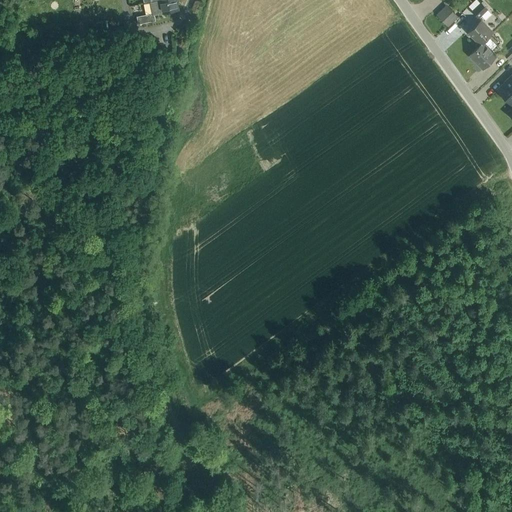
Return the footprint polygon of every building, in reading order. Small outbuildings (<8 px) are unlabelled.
[(180,0),(164,0),(166,14),(183,12),(180,0)] [(480,0),(474,0),(468,6),(478,17),(481,14),(485,18),(492,13),(480,0)] [(448,26),(459,15),(447,3),(436,13),(448,26)] [(472,33),(484,45),(488,41),(498,32),(486,20),(472,33)] [(502,56),(488,41),(484,45),(473,55),(487,70),(502,56)] [(511,77),(500,89),(511,101),(511,77)]
